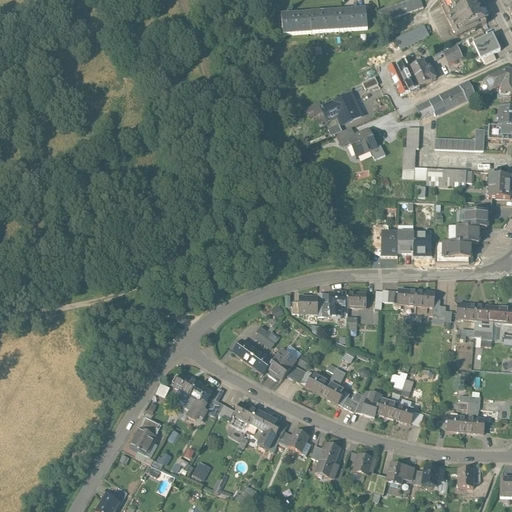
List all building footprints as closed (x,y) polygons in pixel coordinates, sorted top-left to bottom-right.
[(410,0),(378,11),(382,23),(423,9),(420,0),(410,0)] [(443,0),(440,2),(449,19),(454,17),(451,9),(452,9),(447,0),(443,0)] [(474,0),(447,0),(452,9),(451,9),(454,17),(449,19),(457,36),(485,23),(474,0)] [(367,29),(365,10),(337,12),(339,32),(367,29)] [(339,32),(337,12),(309,15),(311,35),(339,32)] [(311,35),(309,15),(282,18),(283,37),(311,35)] [(396,39),(401,50),(429,37),(424,26),(396,39)] [(483,34),(466,41),(469,47),(473,45),(485,39),(483,34)] [(485,39),(473,45),(481,61),(500,52),(492,36),(485,39)] [(457,48),(443,54),(448,65),(462,59),(457,48)] [(413,78),(409,69),(412,68),(408,61),(396,66),(407,88),(409,93),(418,88),(413,78)] [(412,68),(409,69),(413,78),(430,71),(429,68),(426,70),(422,63),(412,68)] [(407,88),(396,66),(389,70),(399,92),(407,88)] [(430,71),(413,78),(418,88),(432,82),(428,75),(431,73),(430,71)] [(511,74),(505,74),(482,85),(487,96),(498,90),(501,90),(501,98),(511,98),(511,74)] [(375,80),(361,87),(364,93),(378,86),(375,80)] [(474,98),(466,83),(455,89),(462,103),(474,98)] [(462,103),(455,89),(429,101),(434,113),(436,117),(462,103)] [(319,105),(306,111),(310,120),(319,116),(323,125),(337,118),(341,126),(359,118),(348,95),(320,108),(319,105)] [(429,101),(417,107),(423,119),(434,113),(429,101)] [(511,111),(499,111),(498,128),(511,129),(511,111)] [(339,128),(328,134),(331,141),(335,138),(342,135),(339,128)] [(511,129),(498,128),(489,128),(488,132),(484,132),(484,137),(488,137),(488,141),(511,142),(511,129)] [(419,130),(406,129),(405,149),(416,150),(418,150),(419,130)] [(351,131),(342,135),(335,138),(341,151),(350,147),(348,142),(355,139),(351,131)] [(355,139),(348,142),(350,147),(356,160),(370,153),(374,162),(385,157),(381,148),(376,150),(368,132),(355,139)] [(484,132),(475,132),(474,142),(474,153),(483,153),(484,137),(484,132)] [(474,142),(435,140),(434,150),(474,153),(474,142)] [(405,149),(404,149),(402,170),(415,171),(415,170),(416,150),(405,149)] [(415,171),(402,170),(402,181),(414,181),(415,171)] [(427,171),(415,170),(414,181),(426,182),(427,171)] [(466,173),(427,171),(426,182),(426,188),(466,190),(466,186),(466,173)] [(481,173),(473,173),(473,184),(480,185),(481,173)] [(510,179),(499,178),(499,175),(489,175),(488,200),(492,200),(509,201),(510,179)] [(476,214),(465,214),(464,229),(479,229),(487,229),(487,214),(476,214)] [(464,229),(456,229),(456,245),(471,245),(479,245),(479,229),(464,229)] [(397,256),(397,236),(382,235),(381,258),(397,258),(397,256)] [(413,236),(397,236),(397,256),(413,256),(413,236)] [(456,245),(448,245),(448,260),(451,260),(469,260),(471,260),(471,245),(456,245)] [(416,296),(398,294),(397,309),(415,311),(416,296)] [(347,296),(329,296),(329,321),(342,321),(342,311),(347,311),(347,296)] [(366,296),(347,296),(347,311),(366,311),(366,296)] [(435,297),(416,296),(415,311),(433,312),(434,305),(435,297)] [(317,301),(299,301),(299,307),(300,319),(317,319),(317,301)] [(476,310),(457,308),(456,324),(475,326),(476,310)] [(283,317),(279,310),(272,314),(276,322),(283,317)] [(495,312),(476,310),(475,326),(494,327),(495,312)] [(511,312),(495,312),(494,327),(511,328),(511,312)] [(356,321),(348,321),(348,332),(356,332),(356,321)] [(494,327),(475,326),(473,351),(481,352),(482,346),(491,346),(494,327)] [(278,341),(261,330),(257,337),(260,338),(274,347),(278,341)] [(274,347),(260,338),(256,344),(264,348),(271,353),(274,347)] [(256,357),(242,347),(233,359),(248,369),(256,357)] [(343,361),(350,365),(353,359),(346,355),(343,361)] [(271,368),(256,357),(248,369),(263,380),(271,368)] [(332,376),(335,369),(328,366),(325,373),(332,376)] [(289,376),(278,367),(270,378),(281,386),(289,376)] [(329,387),(322,400),(338,409),(345,396),(338,392),(345,378),(336,373),(329,387)] [(400,400),(409,401),(413,384),(405,383),(406,376),(399,375),(399,378),(393,377),(391,390),(402,392),(400,400)] [(329,387),(313,378),(305,391),(322,400),(329,387)] [(197,388),(181,379),(173,392),(178,396),(170,410),(181,416),(182,413),(197,388)] [(164,401),(169,390),(160,386),(155,397),(164,401)] [(197,388),(182,413),(188,417),(187,419),(187,422),(193,425),(196,424),(198,421),(202,424),(207,416),(204,414),(213,397),(197,388)] [(398,404),(400,399),(392,396),(390,402),(398,404)] [(398,409),(381,404),(382,400),(371,397),(369,403),(368,405),(367,404),(363,419),(375,423),(376,418),(393,424),(398,409)] [(369,403),(362,400),(359,407),(355,416),(363,419),(367,404),(368,405),(369,403)] [(359,407),(347,401),(342,411),(354,418),(355,416),(359,407)] [(146,414),(156,418),(161,406),(151,402),(146,414)] [(257,415),(241,407),(230,428),(246,437),(250,429),(257,415)] [(416,415),(398,409),(393,424),(411,429),(416,415)] [(281,428),(257,415),(250,429),(265,437),(259,449),(259,452),(265,455),(268,454),(281,428)] [(466,422),(448,420),(447,436),(465,438),(466,422)] [(161,431),(146,422),(143,427),(144,427),(145,431),(143,434),(156,442),(161,431)] [(485,423),(466,422),(465,438),(484,439),(485,423)] [(143,434),(140,433),(129,451),(137,455),(145,460),(156,442),(143,434)] [(309,441),(295,434),(292,440),(287,451),(301,458),(309,441)] [(292,440),(284,436),(278,447),(287,451),(292,440)] [(340,453),(326,448),(324,453),(320,465),(319,465),(315,477),(316,477),(317,480),(322,482),(324,481),(333,484),(338,472),(338,471),(334,470),(340,453)] [(324,453),(315,450),(311,462),(320,465),(324,453)] [(165,468),(171,459),(163,453),(156,462),(165,468)] [(145,460),(137,455),(135,461),(151,469),(153,465),(145,460)] [(372,463),(358,459),(352,477),(362,480),(367,481),(368,476),(372,463)] [(192,477),(203,483),(210,469),(198,464),(192,477)] [(405,471),(390,468),(386,481),(385,486),(400,490),(405,471)] [(439,472),(424,471),(423,476),(421,489),(436,491),(439,472)] [(343,474),(338,472),(333,484),(339,486),(343,474)] [(473,474),(457,473),(457,493),(473,493),(473,474)] [(423,476),(414,475),(411,488),(421,489),(423,476)] [(352,477),(350,476),(348,483),(360,487),(362,480),(352,477)] [(378,479),(368,476),(367,481),(362,480),(360,487),(359,493),(373,496),(378,479)] [(386,481),(378,479),(373,496),(382,499),(385,486),(386,481)] [(511,483),(500,483),(499,501),(511,501),(511,483)] [(127,497),(118,492),(112,502),(119,507),(121,508),(127,497)] [(112,502),(105,499),(97,511),(115,511),(119,507),(112,502)]
